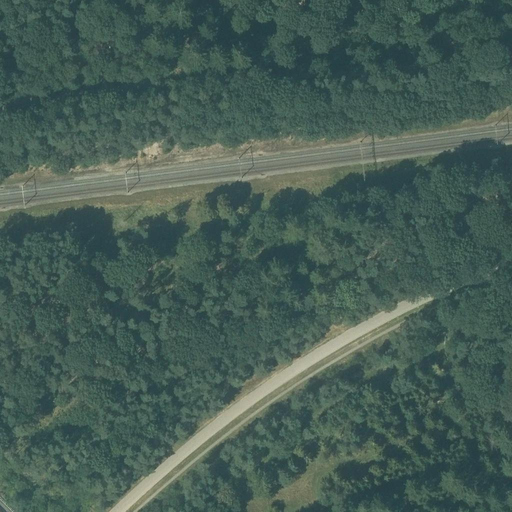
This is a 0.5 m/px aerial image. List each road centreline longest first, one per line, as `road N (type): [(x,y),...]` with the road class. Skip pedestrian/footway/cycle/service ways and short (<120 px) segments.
road 1 (unclassified): [(511,63),(106,89),(0,110)]
road 2 (unclassified): [(123,511),(245,403),(295,370),(511,262)]
road 3 (track): [(511,279),(309,417),(210,511)]
road 4 (track): [(443,323),(449,405),(486,484),(511,504)]
